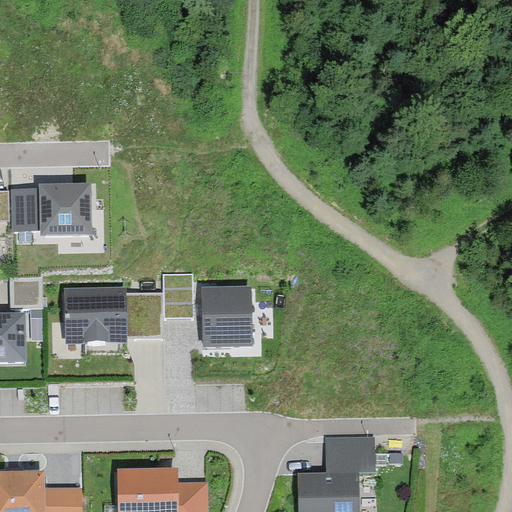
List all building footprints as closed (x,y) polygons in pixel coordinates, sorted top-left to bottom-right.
[(30,183),(31,234),(82,233),(81,183),(30,183)] [(184,271),(153,272),(154,291),(154,318),(185,318),(184,271)] [(0,275),(1,306),(34,306),(33,274),(0,275)] [(54,286),(55,343),(119,342),(119,336),(118,292),(118,285),(54,286)] [(244,288),(191,290),(193,344),(245,343),(244,288)] [(154,291),(118,292),(119,336),(154,336),(154,318),(154,291)] [(0,361),(17,361),(16,312),(0,312),(0,361)] [(319,436),(320,473),(350,472),(366,472),(365,434),(319,436)] [(320,473),(290,474),(291,511),(350,511),(350,472),(320,473)] [(36,474),(0,474),(0,511),(36,511),(36,488),(36,474)] [(165,474),(112,475),(113,511),(193,511),(193,484),(165,485),(165,474)] [(72,511),(73,488),(36,488),(36,511),(72,511)]
